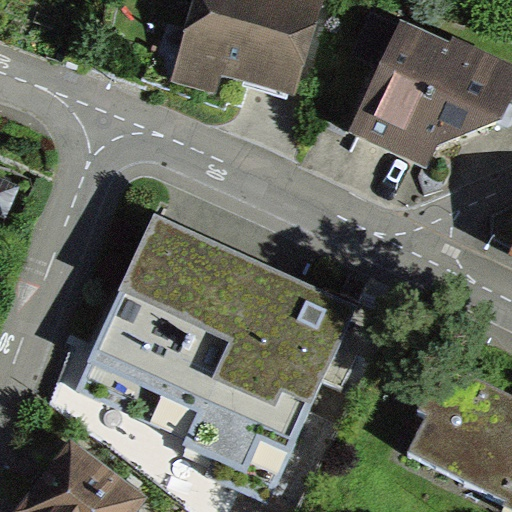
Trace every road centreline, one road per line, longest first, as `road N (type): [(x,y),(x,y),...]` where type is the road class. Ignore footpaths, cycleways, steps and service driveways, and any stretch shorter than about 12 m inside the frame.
road 1 (residential): [(111,114),(417,254)]
road 2 (residential): [(111,114),(0,407)]
road 3 (residential): [(511,181),(456,209),(417,254)]
